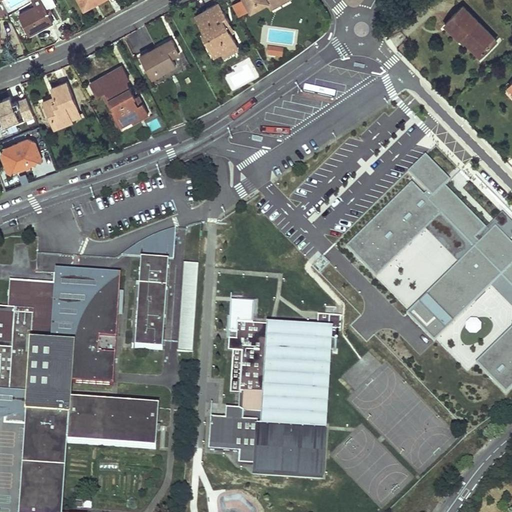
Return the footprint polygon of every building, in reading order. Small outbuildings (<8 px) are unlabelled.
[(36,4),(19,13),(29,31),(53,19),(49,12),(47,7),(43,0),(36,4)] [(246,0),(251,10),(268,1),(269,2),(273,0),(246,0)] [(219,2),(195,16),(205,33),(207,32),(209,36),(207,37),(205,38),(210,47),(212,45),(217,54),(222,52),(237,43),(232,33),(229,27),(226,29),(224,24),(229,21),(219,2)] [(463,6),(446,23),(460,37),(461,35),(481,55),(497,40),(463,6)] [(229,21),(224,24),(226,29),(229,27),(232,33),(235,31),(229,21)] [(173,39),(141,56),(152,77),(176,64),(172,57),(169,52),(177,47),(173,39)] [(237,43),(222,52),(225,56),(240,48),(237,43)] [(177,47),(169,52),(172,57),(180,52),(177,47)] [(283,50),(268,48),(267,54),(268,57),(282,59),(283,50)] [(122,65),(104,75),(111,88),(106,90),(115,107),(113,108),(120,121),(130,116),(132,119),(147,111),(142,103),(139,105),(135,98),(125,80),(129,78),(122,65)] [(104,75),(98,79),(104,91),(106,90),(111,88),(104,75)] [(52,97),(43,101),(53,126),(72,119),(69,113),(79,109),(67,80),(51,86),(55,96),(57,101),(54,102),(52,97)] [(104,91),(102,92),(111,109),(110,109),(117,123),(120,121),(113,108),(115,107),(106,90),(104,91)] [(0,110),(6,126),(34,116),(26,96),(14,100),(11,93),(0,97),(0,110)] [(72,119),(53,126),(54,128),(82,117),(79,109),(69,113),(72,119)] [(147,111),(132,119),(133,122),(148,114),(147,111)] [(130,116),(120,121),(122,125),(132,119),(130,116)] [(27,138),(6,146),(3,154),(5,159),(8,161),(7,164),(9,169),(13,171),(14,168),(17,169),(18,166),(22,168),(22,164),(28,162),(31,164),(31,160),(35,162),(36,159),(40,160),(41,157),(35,141),(27,138)] [(203,154),(194,158),(196,164),(205,159),(203,154)] [(424,156),(408,171),(413,177),(343,247),(373,277),(423,228),(458,262),(407,313),(434,340),(489,285),(511,307),(511,326),(475,363),(506,394),(511,387),(511,245),(508,241),(511,237),(511,222),(502,213),(486,229),(440,183),(446,178),(424,156)] [(142,259),(135,347),(162,349),(168,261),(142,259)] [(185,262),(178,351),(192,352),(199,263),(185,262)] [(0,390),(5,391),(3,420),(3,422),(25,424),(19,511),(62,511),(68,442),(156,448),(159,405),(69,399),(71,379),(112,381),(119,271),(55,266),(53,281),(8,278),(6,307),(0,306),(0,390)] [(230,330),(238,331),(239,322),(254,323),(255,302),(232,300),(230,330)] [(254,323),(239,322),(238,331),(242,331),(241,339),(238,339),(231,338),(230,350),(235,351),(232,393),(241,394),(240,408),(228,408),(227,418),(212,417),(210,450),(241,452),(240,464),(256,465),(256,471),(322,476),(325,429),(323,429),(330,329),(341,330),(341,316),(330,315),(320,314),(319,319),(322,319),(322,327),(318,327),(273,324),(254,323)] [(480,331),(478,317),(465,320),(467,334),(480,331)]
